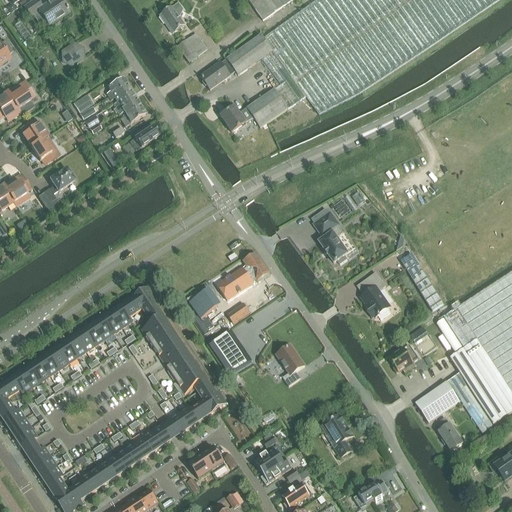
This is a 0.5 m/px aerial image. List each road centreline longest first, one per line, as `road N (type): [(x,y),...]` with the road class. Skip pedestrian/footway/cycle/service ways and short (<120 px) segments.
road 1 (residential): [(434,511),(363,395),(244,230)]
road 2 (secondary): [(0,360),(225,211)]
road 3 (secondary): [(219,201),(0,339)]
road 4 (residential): [(273,511),(221,432),(100,511)]
road 5 (residential): [(59,432),(50,418),(127,368),(145,395),(68,446)]
road 6 (residential): [(209,179),(91,0)]
road 7 (secondary): [(379,127),(226,197)]
road 8 (secondary): [(232,206),(379,127)]
road 9 (secondary): [(379,127),(511,46)]
